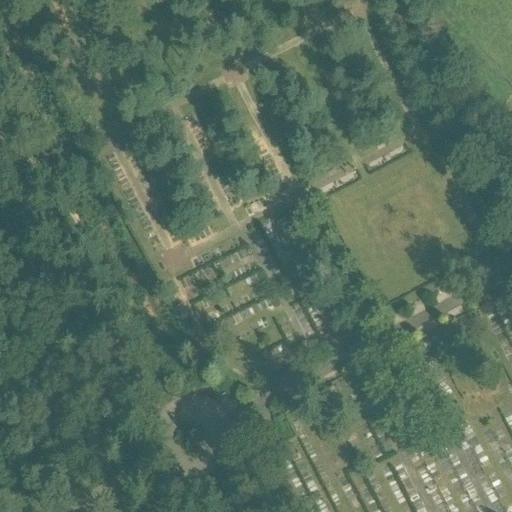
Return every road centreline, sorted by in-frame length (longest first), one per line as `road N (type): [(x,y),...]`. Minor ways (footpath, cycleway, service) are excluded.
road 1 (track): [(0,70),(174,412)]
road 2 (unclassified): [(202,413),(174,412),(158,435),(176,464),(201,462)]
